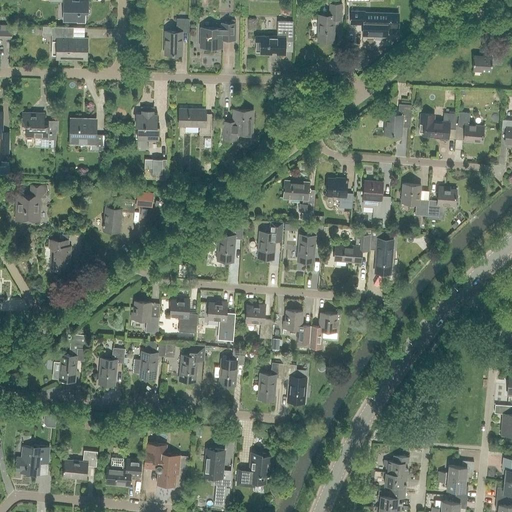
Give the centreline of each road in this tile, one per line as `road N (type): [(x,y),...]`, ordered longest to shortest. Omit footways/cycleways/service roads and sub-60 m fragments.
road 1 (residential): [(282,421),(0,388)]
road 2 (tertiary): [(317,511),(403,355),(464,289)]
road 3 (residential): [(361,96),(341,76),(319,69),(250,83),(124,77)]
road 4 (residential): [(136,267),(310,134)]
road 5 (residential): [(342,295),(162,286),(136,267)]
road 6 (residential): [(500,168),(329,156),(310,134)]
road 7 (residential): [(478,511),(493,340),(502,329)]
road 8 (residential): [(167,511),(18,495),(3,511)]
road 9 (residential): [(361,96),(476,7)]
road 10 (residential): [(124,77),(0,73)]
